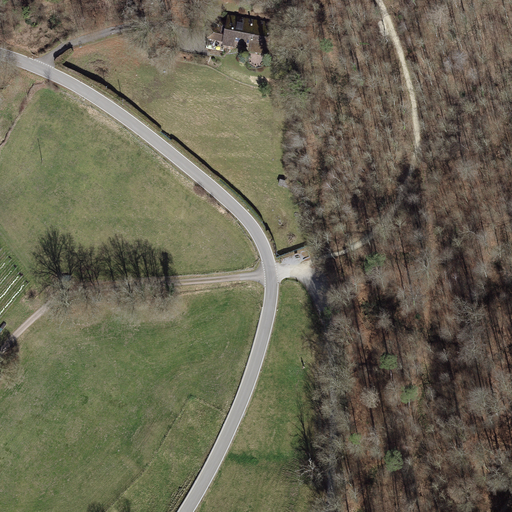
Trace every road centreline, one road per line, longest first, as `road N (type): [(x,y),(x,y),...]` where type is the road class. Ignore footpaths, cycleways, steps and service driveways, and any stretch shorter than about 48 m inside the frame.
road 1 (tertiary): [(0,53),(122,115),(237,213),(266,255),(270,301),(255,365),(184,511)]
road 2 (track): [(0,353),(65,289),(270,274)]
road 3 (track): [(327,511),(332,345),(319,296),(302,270),(270,274)]
road 4 (track): [(418,141),(402,193),(373,234),(310,259),(302,270)]
road 5 (track): [(378,0),(410,78),(418,141)]
